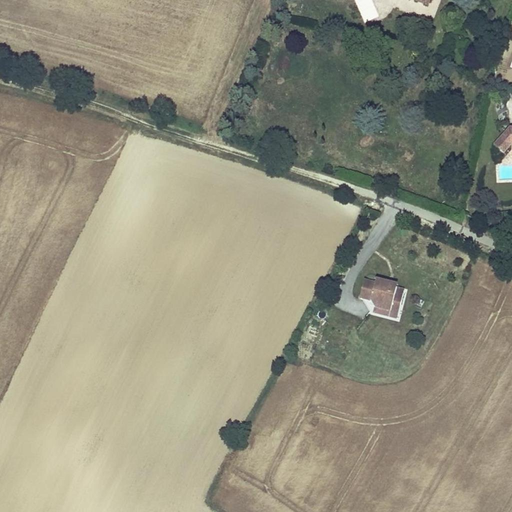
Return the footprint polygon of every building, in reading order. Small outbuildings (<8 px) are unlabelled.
[(430,0),(400,0),(400,2),(426,11),(430,0)] [(306,19),(304,26),(316,28),(317,21),(306,19)] [(510,154),(503,148),(499,151),(506,158),(510,154)] [(383,290),(384,285),(373,283),(373,286),(361,283),(358,300),(369,303),(373,311),(389,314),(391,305),(398,306),(401,292),(394,291),(394,289),(394,288),(393,288),(393,287),(392,287),(391,287),(390,286),(389,287),(389,288),(388,290),(383,290)] [(398,306),(391,305),(389,314),(373,311),(372,315),(395,320),(398,306)]
